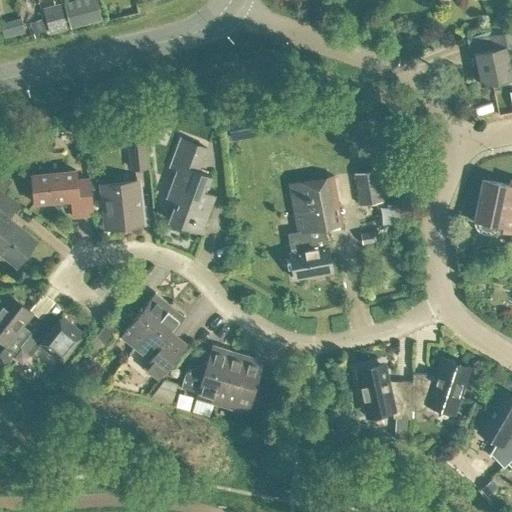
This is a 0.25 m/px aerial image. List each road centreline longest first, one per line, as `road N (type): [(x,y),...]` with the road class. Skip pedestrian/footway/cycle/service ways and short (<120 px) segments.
road 1 (residential): [(104,314),(64,280),(85,256),(138,250),(183,264),(230,309),(298,343),(363,336),(444,303)]
road 2 (residential): [(227,4),(406,72),(465,140)]
road 3 (tertiary): [(0,79),(186,35),(227,4)]
road 4 (residential): [(465,140),(434,211),(444,303)]
